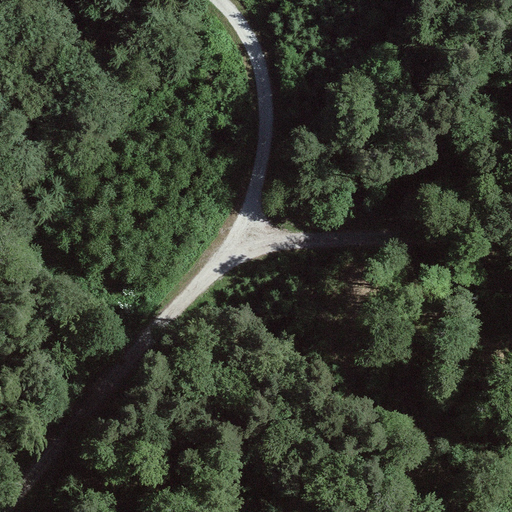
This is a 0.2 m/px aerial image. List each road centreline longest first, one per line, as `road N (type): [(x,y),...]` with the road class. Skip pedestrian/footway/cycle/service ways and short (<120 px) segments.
road 1 (track): [(220,0),(255,61),(263,137),(239,232),(2,511)]
road 2 (track): [(511,234),(413,248),(239,232)]
